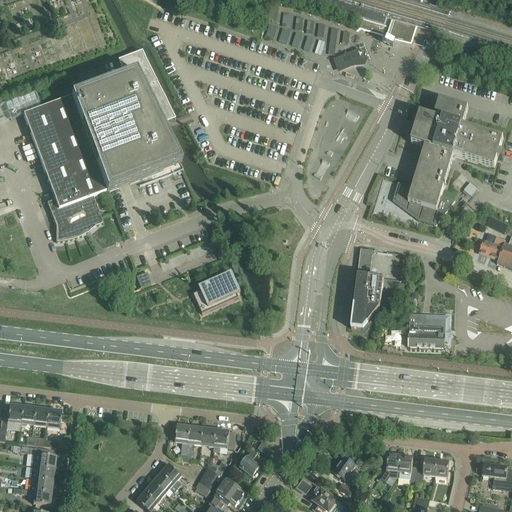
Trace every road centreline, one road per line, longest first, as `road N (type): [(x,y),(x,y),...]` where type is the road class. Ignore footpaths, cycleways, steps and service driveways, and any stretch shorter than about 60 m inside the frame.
road 1 (primary): [(295,368),(0,331)]
road 2 (primary): [(0,361),(250,391)]
road 3 (primary): [(315,399),(511,422)]
road 4 (primary): [(511,394),(319,371)]
road 5 (unclassified): [(396,110),(325,86),(296,195)]
road 6 (unclassified): [(127,251),(210,217),(296,195)]
road 7 (unclassified): [(511,283),(435,252),(344,231)]
road 8 (residential): [(0,390),(165,411)]
